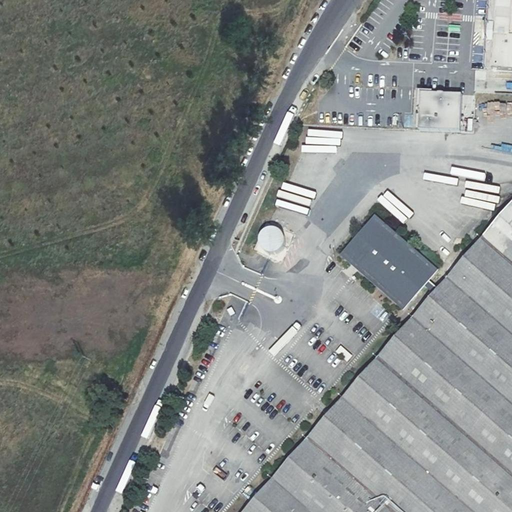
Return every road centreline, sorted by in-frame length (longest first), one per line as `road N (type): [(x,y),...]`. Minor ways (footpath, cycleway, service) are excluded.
road 1 (tertiary): [(346,0),(274,124),(99,511)]
road 2 (unknown): [(311,273),(330,198),(379,144)]
road 3 (unknown): [(379,144),(402,142),(511,168)]
